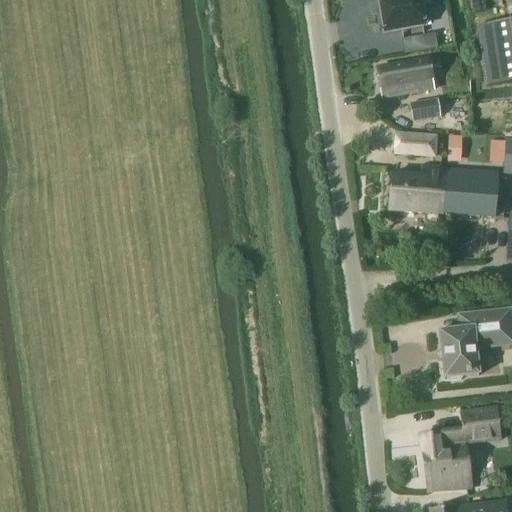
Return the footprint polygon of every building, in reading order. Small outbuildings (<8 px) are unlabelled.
[(407,0),(408,2),(380,7),(384,34),(424,27),(421,10),(432,8),(430,0),(407,0)] [(511,22),(476,28),(485,88),(511,84),(511,22)] [(433,36),(419,39),(422,53),(435,51),(433,36)] [(428,63),(378,71),(381,91),(397,88),(398,98),(402,97),(433,92),(428,63)] [(436,102),(411,106),(414,123),(439,118),(436,102)] [(394,155),(435,158),(436,139),(396,136),(394,155)] [(449,136),(448,153),(461,154),(462,137),(449,136)] [(511,141),(506,141),(503,175),(511,175),(511,141)] [(437,218),(440,170),(421,168),(420,179),(390,177),(387,215),(437,218)] [(500,174),(440,170),(437,218),(496,222),(500,174)] [(469,332),(441,335),(446,382),(450,381),(452,384),(463,383),(464,380),(481,378),(478,351),(511,348),(511,318),(511,313),(468,317),(469,332)] [(462,432),(449,433),(420,437),(426,495),(472,490),(467,448),(458,449),(457,447),(500,442),(496,411),(460,415),(462,432)] [(503,511),(503,503),(456,508),(429,510),(428,511),(503,511)]
